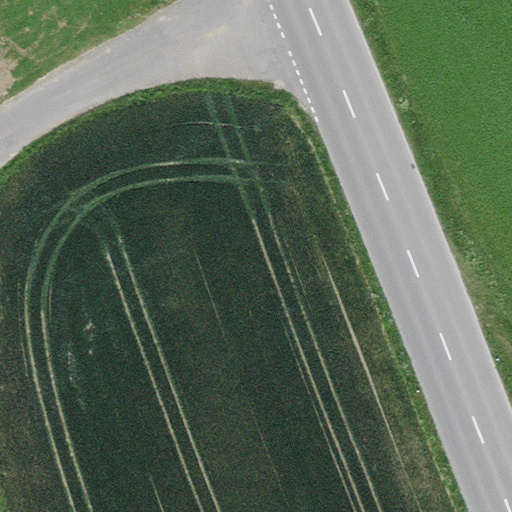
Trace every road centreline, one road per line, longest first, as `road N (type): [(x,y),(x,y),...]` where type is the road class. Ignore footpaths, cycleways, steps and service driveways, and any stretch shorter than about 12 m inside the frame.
road 1 (tertiary): [(511,505),(306,0)]
road 2 (track): [(306,0),(102,84),(0,141)]
